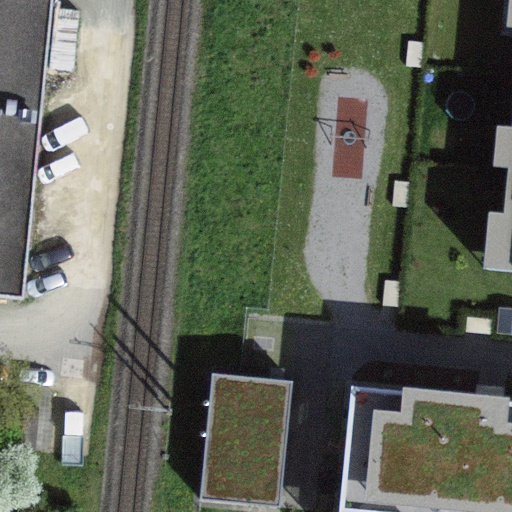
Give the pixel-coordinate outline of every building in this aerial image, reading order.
[(53,0),(0,0),(0,297),(24,300),(53,0)] [(511,149),(500,274),(511,275),(511,149)] [(292,381),(212,374),(201,500),(280,507),(292,381)] [(511,511),(511,402),(488,400),(350,387),(338,511),(511,511)] [(38,407),(25,406),(21,447),(34,448),(38,407)]
